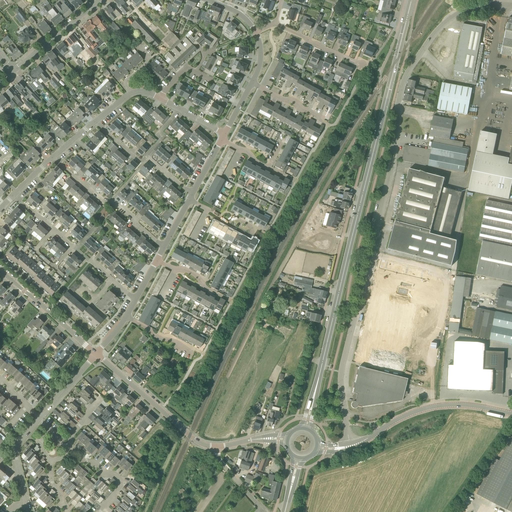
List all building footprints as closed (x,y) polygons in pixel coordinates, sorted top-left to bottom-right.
[(70,0),(72,2),(71,3),(76,9),(83,4),(80,0),(70,0)] [(114,0),(114,1),(125,15),(128,12),(129,14),(133,11),(129,7),(127,8),(124,4),(125,3),(122,0),(114,0)] [(145,0),(145,1),(153,9),(156,12),(161,7),(154,0),(145,0)] [(173,5),(171,4),(168,10),(167,13),(170,14),(171,11),(177,14),(178,11),(180,6),(182,0),(174,0),(173,3),(174,4),(173,5)] [(182,14),(182,15),(185,17),(189,6),(191,6),(192,7),(194,8),(197,1),(195,0),(187,0),(186,4),(182,14)] [(262,0),(261,3),(264,4),(263,8),(271,11),(273,5),(273,4),(274,2),(275,2),(271,0),(270,0),(262,0)] [(393,11),(395,4),(384,1),(381,11),(385,12),(389,13),(390,10),(393,11)] [(59,14),(64,19),(72,13),(64,3),(61,6),(58,3),(55,6),(60,13),(59,14)] [(288,14),(286,19),(293,21),(296,22),(299,15),(301,6),(295,4),(294,7),(297,8),(297,11),(293,10),(293,11),(291,10),(289,9),(288,14)] [(41,10),(39,12),(43,17),(45,15),(49,19),(50,21),(51,21),(55,26),(59,24),(54,18),(55,17),(50,11),(51,10),(47,5),(41,10)] [(105,8),(104,9),(113,20),(116,18),(116,17),(115,16),(119,13),(117,11),(114,7),(113,8),(112,9),(109,5),(105,8)] [(201,15),(201,16),(205,18),(204,20),(210,23),(211,19),(213,16),(213,15),(216,8),(211,6),(209,10),(208,10),(207,13),(203,11),(201,15)] [(20,9),(15,13),(23,22),(27,19),(20,9)] [(59,24),(64,19),(59,14),(57,15),(52,9),(50,11),(55,17),(54,18),(59,24)] [(197,10),(194,19),(198,21),(202,12),(197,10)] [(385,15),(385,12),(381,11),(379,10),(376,21),(389,24),(391,17),(385,15)] [(88,22),(94,29),(97,27),(102,33),(108,28),(113,35),(117,32),(110,24),(107,27),(102,22),(101,23),(96,16),(88,22)] [(309,31),(312,24),(308,22),(310,18),(304,16),(300,24),(303,25),(302,28),(309,31)] [(511,17),(509,17),(508,23),(507,22),(500,54),(511,56),(511,79),(510,90),(511,90),(511,17)] [(134,28),(139,23),(136,20),(134,22),(131,25),(134,28)] [(40,22),(37,25),(39,28),(38,28),(41,32),(44,35),(45,35),(47,33),(48,33),(49,31),(50,31),(51,29),(47,24),(46,24),(44,21),(41,23),(40,22)] [(166,24),(173,32),(176,23),(170,21),(166,24)] [(94,29),(88,22),(87,22),(85,23),(85,24),(82,26),(94,41),(97,39),(92,33),(95,31),(94,29)] [(120,29),(113,22),(110,24),(117,32),(120,29)] [(231,22),(230,23),(225,22),(222,29),(226,32),(225,33),(229,36),(230,34),(234,37),(238,32),(234,29),(236,26),(231,22)] [(317,27),(314,34),(320,36),(326,23),(322,22),(320,28),(317,27)] [(327,28),(325,31),(328,33),(326,38),(332,41),(335,34),(332,33),(334,27),(328,24),(327,28)] [(343,24),(337,38),(340,40),(338,43),(345,46),(349,38),(345,36),(346,34),(348,31),(344,29),(346,25),(343,24)] [(479,45),(483,28),(463,24),(453,77),(473,81),(477,81),(484,46),(479,45)] [(18,36),(19,38),(19,39),(19,41),(20,42),(21,43),(23,42),(24,44),(28,41),(29,42),(32,39),(32,38),(35,36),(28,28),(25,31),(24,30),(21,33),(18,36)] [(180,41),(180,40),(172,32),(164,40),(172,49),(180,41)] [(206,36),(204,34),(204,43),(207,44),(209,46),(209,45),(212,47),(218,39),(208,33),(206,36)] [(63,43),(70,51),(77,60),(78,59),(84,65),(88,62),(81,54),(82,53),(79,50),(82,47),(77,41),(79,40),(74,34),(72,35),(65,41),(64,42),(63,43)] [(204,43),(204,34),(199,38),(197,35),(194,38),(191,36),(188,39),(196,46),(198,44),(200,46),(202,45),(204,43)] [(351,41),(354,42),(351,49),(357,51),(361,44),(357,42),(359,37),(353,35),(351,41)] [(185,42),(182,45),(185,48),(191,55),(192,55),(195,52),(197,50),(185,37),(183,40),(185,42)] [(85,40),(88,44),(93,50),(98,46),(96,43),(94,45),(88,38),(85,40)] [(295,43),(296,42),(292,40),(292,41),(289,40),(287,46),(283,45),(280,50),(287,53),(289,49),(296,52),(298,45),(295,44),(295,43)] [(365,41),(363,47),(366,48),(363,54),(371,57),(375,49),(371,47),(372,44),(365,41)] [(70,51),(63,43),(63,42),(56,48),(62,55),(67,52),(68,53),(70,51)] [(191,55),(185,48),(182,45),(180,43),(177,45),(182,50),(179,53),(186,60),(189,57),(191,55)] [(308,49),(301,46),(298,53),(302,54),(300,58),(307,60),(310,53),(307,51),(308,49)] [(10,47),(6,50),(7,51),(9,54),(14,60),(21,54),(17,48),(15,50),(13,51),(10,47)] [(97,54),(90,47),(86,51),(89,55),(92,58),(97,54)] [(237,55),(236,58),(243,58),(243,56),(247,56),(248,51),(249,51),(249,47),(246,47),(246,48),(239,48),(239,52),(237,52),(237,55)] [(184,62),(186,60),(179,53),(175,48),(172,50),(177,55),(174,58),(181,65),(184,62)] [(56,58),(51,51),(46,55),(58,70),(59,71),(62,69),(64,67),(64,65),(62,64),(61,63),(60,64),(56,58)] [(137,52),(133,55),(131,53),(130,54),(131,57),(132,56),(138,64),(143,60),(137,52)] [(181,65),(174,58),(169,53),(167,55),(171,60),(168,63),(175,70),(176,70),(178,67),(181,65)] [(312,56),(308,65),(312,67),(312,68),(317,70),(321,61),(318,59),(320,56),(314,53),(312,57),(312,56)] [(221,62),(223,59),(213,54),(212,57),(210,56),(209,58),(207,62),(215,66),(218,60),(221,62)] [(46,55),(41,59),(46,66),(47,65),(50,69),(51,68),(52,70),(54,72),(58,70),(46,55)] [(125,58),(127,61),(133,68),(138,64),(132,56),(131,57),(128,60),(126,57),(125,58)] [(328,71),(329,69),(333,62),(326,58),(324,62),(321,61),(317,70),(320,71),(322,69),(328,71)] [(77,60),(75,61),(81,67),(84,65),(78,59),(77,60)] [(147,68),(152,72),(158,65),(155,62),(157,60),(155,59),(147,68)] [(120,63),(123,66),(128,72),(133,68),(127,61),(123,64),(121,62),(120,63)] [(212,72),(215,66),(207,62),(205,66),(204,68),(205,69),(204,72),(213,77),(215,74),(212,72)] [(231,70),(239,73),(240,70),(244,72),(246,68),(247,69),(248,65),(245,63),(245,64),(239,62),(237,66),(233,64),(231,70)] [(158,65),(152,72),(157,77),(163,69),(160,67),(162,64),(160,63),(158,65)] [(339,63),(335,74),(338,75),(339,72),(343,73),(346,66),(339,63)] [(38,66),(31,72),(36,78),(38,81),(41,79),(45,84),(49,80),(43,72),(38,66)] [(128,73),(128,72),(123,66),(119,69),(117,67),(115,68),(123,77),(128,73)] [(352,69),(346,66),(343,73),(341,77),(348,80),(352,69)] [(163,69),(157,77),(160,80),(162,81),(168,74),(164,71),(165,71),(166,69),(166,68),(165,67),(163,69)] [(112,71),(110,72),(118,81),(123,77),(115,68),(117,70),(114,73),(112,71)] [(284,79),(288,72),(282,68),(281,70),(280,73),(278,76),(277,78),(276,81),(278,82),(281,77),(284,79)] [(27,74),(25,76),(28,80),(30,83),(28,85),(33,91),(34,90),(36,90),(39,88),(38,87),(38,86),(41,84),(40,84),(39,82),(38,81),(36,78),(31,72),(31,71),(27,74)] [(288,72),(284,79),(287,81),(285,86),(287,87),(294,75),(288,72)] [(61,80),(55,73),(52,76),(53,78),(54,77),(58,82),(61,80)] [(334,75),(330,74),(329,77),(326,83),(326,85),(330,87),(333,81),(332,80),(334,75)] [(229,78),(226,83),(231,86),(233,83),(237,85),(241,79),(233,75),(231,79),(229,78)] [(287,87),(289,88),(292,83),(295,85),(298,79),(299,78),(294,75),(287,87)] [(55,90),(58,87),(61,85),(58,82),(54,77),(53,78),(49,81),(55,90)] [(101,84),(103,87),(111,94),(114,91),(112,89),(116,85),(111,80),(109,81),(107,79),(101,84)] [(295,93),(297,95),(304,82),(298,79),(295,85),(294,87),(298,89),(295,93)] [(406,86),(416,89),(415,92),(424,95),(428,95),(429,96),(433,97),(435,91),(426,89),(416,87),(417,82),(408,80),(407,86),(406,86)] [(179,82),(174,88),(179,90),(177,94),(182,97),(186,88),(187,87),(179,82)] [(302,91),(306,93),(310,85),(304,82),(297,95),(300,96),(302,91)] [(26,87),(24,88),(19,83),(15,86),(14,87),(25,98),(28,95),(27,94),(28,93),(30,95),(32,93),(26,87)] [(468,115),(472,88),(443,83),(438,109),(468,115)] [(101,84),(94,92),(96,94),(102,99),(106,95),(108,97),(111,94),(103,87),(101,84)] [(306,99),(308,100),(308,101),(315,88),(310,85),(306,93),(309,95),(306,99)] [(405,94),(404,94),(405,94),(414,96),(415,92),(416,89),(406,86),(405,94)] [(234,91),(226,87),(224,91),(222,90),(221,92),(219,95),(223,97),(225,98),(226,95),(231,97),(234,91)] [(11,88),(6,92),(6,93),(10,98),(11,99),(12,98),(17,104),(16,105),(17,106),(19,108),(22,105),(22,104),(20,102),(16,96),(17,95),(11,88)] [(186,88),(182,97),(187,100),(189,95),(192,97),(195,91),(192,90),(192,91),(186,88)] [(317,99),(320,93),(321,91),(315,88),(308,101),(311,102),(313,97),(317,99)] [(192,97),(195,98),(193,102),(198,105),(202,97),(197,94),(198,93),(195,91),(192,97)] [(32,93),(30,95),(38,103),(41,100),(33,92),(32,93)] [(403,100),(403,101),(412,103),(413,98),(423,100),(428,101),(429,96),(428,95),(424,95),(415,92),(414,96),(405,94),(404,100),(403,100)] [(319,109),(325,96),(320,93),(317,99),(316,101),(319,102),(317,107),(319,109)] [(94,96),(89,101),(97,108),(100,105),(98,103),(102,99),(96,94),(94,96)] [(0,112),(0,113),(1,113),(3,111),(3,110),(2,109),(7,105),(9,103),(10,104),(10,105),(10,106),(12,109),(14,108),(17,106),(16,105),(15,104),(11,99),(10,98),(7,100),(3,95),(2,95),(0,97),(0,112)] [(327,107),(331,99),(325,96),(319,109),(321,110),(324,105),(327,107)] [(207,100),(202,97),(198,105),(203,108),(205,104),(208,105),(211,100),(208,98),(207,100)] [(82,104),(80,106),(86,111),(88,109),(88,110),(90,111),(92,109),(94,111),(97,108),(89,101),(86,98),(85,99),(84,100),(84,101),(84,102),(84,103),(85,104),(84,106),(82,104)] [(260,109),(260,110),(266,113),(270,106),(266,104),(267,103),(269,99),(267,98),(265,101),(263,104),(262,106),(260,109)] [(337,102),(331,99),(327,107),(330,108),(328,113),(330,115),(337,102)] [(133,108),(133,109),(136,113),(137,112),(139,110),(144,104),(139,100),(134,106),(133,108)] [(34,113),(37,111),(27,101),(24,104),(30,110),(34,113)] [(270,106),(266,113),(271,116),(278,104),(276,102),(273,108),(270,106)] [(214,114),(218,106),(213,103),(208,111),(214,114)] [(144,104),(139,110),(143,115),(141,117),(144,119),(150,111),(148,110),(149,109),(144,104)] [(222,111),(224,107),(219,104),(218,106),(214,114),(219,117),(220,114),(221,115),(223,111),(222,111)] [(278,104),(271,116),(272,116),(277,119),(281,112),(278,110),(280,105),(278,104)] [(73,113),(81,120),(83,117),(82,115),(83,115),(86,111),(80,106),(78,108),(73,113)] [(144,119),(143,120),(147,123),(149,120),(153,123),(156,119),(161,113),(157,108),(152,113),(150,111),(144,119)] [(283,122),(289,110),(287,108),(284,113),(281,112),(277,119),(283,122)] [(133,116),(130,114),(130,113),(125,109),(123,111),(128,116),(130,117),(132,118),(133,116)] [(292,111),(289,110),(283,122),(288,125),(292,118),(289,116),(292,111)] [(73,113),(66,120),(72,126),(76,122),(77,123),(81,120),(73,113)] [(161,113),(156,119),(160,123),(161,123),(163,125),(170,118),(167,116),(166,117),(164,115),(161,113)] [(300,116),(298,114),(295,119),(292,118),(288,125),(294,128),(300,116)] [(300,116),(294,128),(299,131),(300,129),(303,124),(300,122),(303,117),(300,116)] [(450,140),(454,120),(433,116),(430,136),(434,137),(450,140)] [(179,129),(184,123),(179,119),(178,120),(176,118),(169,125),(171,127),(171,128),(176,132),(179,129)] [(117,119),(109,127),(114,132),(120,125),(122,123),(117,119)] [(303,124),(300,129),(306,132),(313,120),(310,119),(308,124),(304,122),(303,124)] [(66,120),(59,127),(66,135),(69,131),(68,130),(68,129),(72,126),(66,120)] [(306,132),(312,135),(316,128),(312,126),(315,121),(313,120),(306,132)] [(184,123),(179,129),(184,134),(183,135),(182,136),(180,138),(182,141),(184,139),(190,132),(188,130),(189,128),(188,127),(184,123)] [(52,130),(50,132),(55,138),(57,136),(58,136),(60,138),(62,136),(63,138),(66,135),(59,127),(57,125),(52,131),(52,130)] [(120,125),(114,132),(119,136),(124,130),(126,132),(130,128),(128,126),(124,129),(120,125)] [(312,135),(317,138),(324,126),(322,125),(319,130),(316,128),(312,135)] [(137,134),(132,130),(132,129),(130,128),(126,132),(128,134),(125,138),(129,142),(137,134)] [(241,139),(245,131),(240,128),(236,136),(241,139)] [(194,142),(202,134),(196,129),(192,134),(190,132),(184,139),(186,141),(189,137),(194,142)] [(94,136),(101,141),(105,137),(101,134),(99,131),(94,136)] [(247,142),(251,134),(245,131),(241,139),(247,142)] [(511,145),(509,158),(493,155),(497,135),(481,131),(469,190),(509,199),(511,184),(511,145)] [(48,134),(43,139),(50,147),(53,144),(52,142),(54,140),(55,139),(55,138),(50,132),(48,134)] [(137,134),(129,142),(134,146),(135,146),(137,148),(144,140),(142,138),(137,134)] [(202,134),(194,142),(196,144),(198,142),(201,144),(207,138),(202,134)] [(251,134),(247,142),(248,143),(252,145),(257,137),(251,134)] [(94,136),(90,141),(97,146),(101,141),(94,136)] [(39,138),(36,141),(38,144),(38,145),(36,147),(42,152),(45,148),(46,148),(47,150),(50,147),(43,139),(40,137),(39,137),(39,138)] [(257,137),(252,145),(258,148),(262,140),(257,137)] [(464,173),(469,149),(463,148),(464,142),(450,140),(434,137),(431,150),(405,145),(402,161),(464,173)] [(207,138),(202,144),(200,146),(201,148),(200,149),(204,152),(207,148),(212,143),(207,138)] [(287,144),(295,148),(298,143),(290,139),(287,144)] [(144,140),(137,148),(139,150),(137,152),(142,156),(148,150),(143,145),(146,142),(144,140)] [(268,143),(262,140),(258,148),(264,151),(268,143)] [(270,140),(268,143),(264,151),(269,154),(275,143),(270,140)] [(92,151),(97,146),(90,141),(86,146),(89,148),(87,150),(92,154),(94,152),(92,151)] [(160,143),(154,150),(156,152),(155,153),(160,158),(169,148),(166,145),(163,150),(160,147),(162,145),(160,143)] [(287,144),(284,150),(292,154),(295,148),(287,144)] [(34,148),(29,153),(36,161),(39,158),(38,156),(38,155),(42,152),(36,147),(34,148)] [(117,150),(118,149),(116,147),(112,152),(108,156),(110,158),(112,156),(116,161),(122,154),(117,150)] [(171,150),(169,148),(160,158),(168,164),(176,155),(176,154),(174,152),(173,153),(170,156),(168,154),(171,150)] [(292,154),(284,150),(281,155),(289,160),(292,154)] [(19,158),(22,161),(25,164),(27,166),(32,162),(33,164),(36,161),(29,153),(26,156),(24,154),(19,158)] [(122,154),(116,161),(121,165),(117,170),(119,172),(121,169),(125,164),(123,162),(127,159),(122,154)] [(176,155),(168,164),(175,171),(180,165),(182,163),(177,158),(178,157),(176,155)] [(278,161),(286,165),(289,160),(281,155),(278,161)] [(73,168),(79,162),(74,158),(68,164),(73,168)] [(15,169),(11,173),(13,176),(16,180),(21,175),(20,174),(22,172),(25,170),(22,167),(24,164),(19,159),(13,165),(13,167),(15,169)] [(79,162),(73,168),(78,172),(83,166),(85,164),(83,161),(81,164),(79,162)] [(87,170),(85,173),(90,177),(97,169),(92,165),(93,163),(91,161),(90,163),(85,168),(87,170)] [(128,166),(125,164),(121,169),(123,171),(127,167),(132,171),(137,165),(132,161),(128,166)] [(241,171),(242,170),(246,173),(251,164),(251,163),(247,161),(241,171)] [(275,167),(282,171),(282,172),(285,173),(288,167),(286,165),(278,161),(275,167)] [(146,163),(140,170),(146,174),(144,177),(146,179),(150,174),(148,172),(151,168),(146,163)] [(246,173),(246,174),(250,176),(251,175),(255,167),(251,164),(246,173)] [(180,165),(175,171),(180,175),(185,169),(180,165)] [(55,168),(52,171),(59,177),(63,172),(61,171),(56,166),(55,168)] [(255,167),(251,175),(255,178),(260,169),(260,168),(256,166),(255,167)] [(185,169),(180,175),(185,180),(190,174),(189,173),(190,172),(190,171),(190,169),(187,167),(185,169)] [(293,174),(292,176),(295,178),(298,172),(295,170),(291,168),(289,172),(293,174)] [(97,169),(90,177),(95,182),(97,179),(99,180),(104,175),(102,174),(100,175),(98,173),(100,171),(98,169),(97,169)] [(255,178),(255,179),(260,181),(260,180),(265,172),(260,169),(255,178)] [(431,231),(430,234),(450,239),(461,198),(462,193),(443,187),(445,178),(427,173),(416,169),(418,170),(418,171),(410,169),(408,177),(407,176),(407,175),(406,175),(405,186),(402,198),(400,197),(399,203),(400,204),(399,209),(397,209),(396,215),(397,215),(396,221),(431,231)] [(52,171),(48,176),(55,182),(56,183),(57,183),(61,179),(59,177),(52,171)] [(265,172),(260,180),(265,182),(269,174),(270,173),(265,171),(265,172)] [(146,179),(144,181),(146,183),(148,180),(148,181),(149,180),(154,185),(154,184),(160,178),(154,174),(152,176),(150,174),(146,179)] [(265,182),(264,183),(269,186),(269,185),(274,177),(269,174),(265,182)] [(104,175),(99,180),(102,182),(98,187),(102,191),(108,185),(110,182),(105,178),(106,177),(104,175)] [(213,182),(212,184),(222,189),(225,185),(223,184),(225,180),(220,178),(215,175),(214,177),(215,178),(216,179),(214,182),(213,182)] [(44,181),(42,183),(45,185),(49,190),(53,192),(55,190),(52,187),(53,186),(53,185),(53,184),(55,182),(48,176),(47,177),(44,180),(44,181)] [(274,177),(269,185),(274,187),(278,179),(279,178),(274,176),(274,177)] [(3,182),(0,184),(0,188),(4,192),(9,187),(5,184),(7,181),(3,177),(0,179),(1,180),(3,182)] [(154,184),(154,185),(159,189),(158,190),(160,192),(161,192),(170,182),(167,180),(165,183),(160,178),(154,184)] [(283,182),(280,187),(285,190),(290,181),(285,178),(283,182)] [(274,187),(272,191),(277,193),(280,187),(283,182),(278,179),(274,187)] [(69,186),(66,189),(69,191),(74,196),(79,189),(74,185),(76,184),(73,182),(69,186)] [(159,193),(158,194),(161,196),(163,194),(165,192),(170,196),(171,196),(176,190),(171,185),(172,184),(170,182),(161,192),(159,194),(159,193)] [(210,188),(209,189),(219,195),(222,189),(212,184),(213,185),(210,189),(210,188)] [(113,189),(108,185),(102,191),(107,195),(106,197),(108,199),(113,194),(110,192),(113,189)] [(121,191),(118,195),(123,200),(124,199),(126,201),(133,193),(131,191),(128,194),(126,192),(130,187),(127,185),(123,190),(121,191)] [(327,191),(326,195),(337,197),(342,199),(348,200),(350,201),(352,194),(348,193),(349,189),(344,187),(343,192),(344,192),(343,195),(338,194),(338,193),(331,192),(332,190),(328,189),(327,191)] [(74,196),(78,200),(77,202),(78,202),(76,204),(77,206),(84,198),(81,197),(84,194),(79,189),(74,196)] [(206,194),(206,195),(216,200),(219,195),(209,189),(208,190),(209,191),(207,195),(206,194)] [(169,201),(170,201),(173,203),(176,200),(181,194),(176,190),(171,196),(167,200),(169,201)] [(133,193),(126,201),(128,203),(129,203),(134,207),(139,201),(142,199),(142,198),(137,194),(136,195),(133,193)] [(31,204),(37,198),(32,194),(27,200),(31,204)] [(206,197),(204,201),(213,206),(216,200),(206,195),(205,196),(205,197),(206,197)] [(84,198),(77,206),(79,207),(81,205),(83,204),(88,208),(93,202),(88,197),(86,200),(84,198)] [(40,204),(42,205),(46,201),(44,199),(41,202),(37,198),(31,204),(36,208),(40,204)] [(47,213),(53,207),(55,205),(52,203),(53,201),(49,198),(48,199),(46,201),(42,205),(44,208),(43,209),(47,213)] [(139,201),(134,207),(136,209),(136,210),(138,212),(139,212),(138,212),(141,215),(149,205),(147,203),(143,200),(142,199),(139,201)] [(329,200),(328,203),(331,204),(330,205),(333,206),(348,210),(348,209),(349,203),(347,203),(348,200),(342,199),(342,200),(342,202),(341,203),(334,201),(329,200)] [(511,205),(487,201),(479,240),(483,241),(476,274),(511,281),(511,205)] [(88,208),(85,211),(90,215),(92,212),(93,213),(95,214),(98,210),(101,206),(99,205),(98,206),(96,204),(93,202),(88,208)] [(237,212),(241,205),(235,202),(231,209),(237,212)] [(149,205),(141,215),(143,217),(141,219),(145,222),(146,223),(151,217),(154,215),(154,214),(149,210),(151,207),(149,205)] [(241,205),(237,212),(242,215),(246,208),(241,205)] [(12,212),(19,218),(23,213),(17,207),(12,212)] [(53,207),(47,213),(52,217),(55,214),(57,216),(61,211),(59,209),(58,211),(53,207)] [(242,215),(248,218),(252,211),(246,208),(242,215)] [(115,224),(120,218),(115,214),(116,213),(114,210),(107,218),(115,224)] [(324,226),(337,229),(340,213),(328,210),(324,226)] [(61,211),(57,216),(59,218),(58,220),(62,224),(68,217),(61,211)] [(252,211),(248,218),(254,221),(258,214),(252,211)] [(10,215),(8,217),(14,222),(17,225),(22,220),(19,218),(12,212),(10,215)] [(258,214),(254,221),(259,224),(263,217),(258,214)] [(68,217),(62,224),(67,228),(69,226),(71,228),(75,223),(76,222),(77,221),(70,215),(68,217)] [(10,227),(14,222),(8,217),(4,222),(8,226),(6,228),(11,232),(12,233),(13,233),(15,231),(10,227)] [(146,223),(151,227),(156,222),(151,217),(146,223)] [(269,220),(263,217),(259,224),(265,227),(269,220)] [(121,232),(126,227),(127,225),(125,223),(120,218),(115,224),(119,228),(116,230),(120,234),(121,232)] [(214,221),(209,231),(210,231),(214,233),(218,225),(219,223),(214,221)] [(450,239),(430,234),(431,231),(396,221),(389,249),(447,264),(454,240),(450,239)] [(75,237),(80,231),(82,229),(79,226),(80,226),(76,222),(75,223),(71,228),(73,230),(70,233),(75,237)] [(165,225),(163,224),(162,226),(156,222),(151,227),(157,232),(161,227),(163,228),(165,225)] [(38,235),(43,228),(39,224),(38,226),(35,224),(31,229),(38,235)] [(214,233),(213,234),(218,236),(219,235),(223,227),(218,225),(214,233)] [(223,227),(219,235),(223,238),(228,230),(228,228),(224,226),(223,227)] [(122,233),(120,236),(124,240),(126,237),(128,239),(134,233),(128,229),(126,227),(121,232),(122,233)] [(0,229),(0,234),(4,238),(7,240),(11,235),(10,235),(9,234),(11,232),(6,228),(5,230),(2,228),(0,229)] [(38,235),(42,239),(48,232),(43,228),(38,235)] [(83,233),(80,231),(75,237),(79,241),(87,232),(85,230),(83,233)] [(223,238),(223,239),(227,241),(228,240),(232,232),(228,230),(223,238)] [(232,232),(228,240),(232,243),(237,234),(237,233),(233,231),(232,232)] [(134,233),(128,239),(133,244),(132,245),(134,247),(136,245),(137,244),(144,237),(141,235),(139,238),(138,237),(134,233)] [(232,243),(232,244),(237,246),(237,245),(241,237),(237,234),(232,243)] [(241,237),(237,245),(242,248),(246,239),(247,238),(242,236),(241,237)] [(145,240),(146,239),(144,237),(137,244),(139,246),(138,248),(143,253),(144,251),(150,245),(145,240)] [(47,245),(51,249),(57,242),(52,238),(49,242),(47,240),(42,245),(45,247),(47,245)] [(251,242),(247,248),(252,251),(258,241),(253,238),(252,239),(251,241),(251,242)] [(88,239),(83,245),(89,249),(93,244),(96,241),(93,239),(91,241),(89,239),(88,239)] [(242,248),(241,249),(246,251),(247,249),(247,248),(251,242),(246,239),(242,248)] [(89,249),(94,254),(97,250),(99,252),(103,248),(96,241),(93,244),(89,249)] [(57,242),(51,249),(56,253),(62,246),(57,242)] [(150,245),(144,251),(149,256),(153,252),(155,254),(157,251),(155,249),(150,245)] [(10,261),(22,247),(21,246),(17,250),(14,247),(6,256),(8,258),(7,259),(10,261)] [(22,246),(10,261),(12,263),(13,262),(15,264),(23,255),(23,254),(20,252),(23,247),(22,246)] [(62,246),(56,253),(61,257),(66,250),(62,246)] [(98,258),(103,262),(111,254),(103,248),(99,252),(101,254),(98,258)] [(181,252),(175,249),(171,257),(177,260),(181,252)] [(181,252),(177,260),(182,263),(187,255),(181,252)] [(23,255),(15,264),(18,266),(19,265),(21,266),(31,254),(32,254),(30,253),(28,256),(24,253),(24,254),(23,254),(23,255)] [(31,254),(21,266),(23,268),(22,270),(24,272),(33,261),(30,258),(33,255),(32,254),(31,254)] [(68,255),(63,260),(66,262),(67,260),(72,264),(77,258),(73,254),(70,257),(68,255)] [(111,254),(103,262),(109,267),(111,264),(113,266),(118,261),(116,259),(114,261),(111,259),(113,257),(113,256),(111,254)] [(187,255),(182,263),(188,266),(192,258),(187,255)] [(77,258),(72,264),(69,267),(73,271),(82,262),(77,258)] [(198,261),(192,258),(188,266),(194,269),(198,261)] [(225,259),(222,264),(230,269),(233,263),(225,259)] [(423,289),(425,284),(428,272),(382,260),(377,278),(378,278),(378,277),(378,278),(423,289)] [(33,261),(24,272),(27,274),(28,273),(30,274),(41,262),(39,261),(36,264),(33,261)] [(112,272),(117,277),(122,271),(124,269),(119,265),(120,263),(118,261),(113,266),(116,268),(112,272)] [(198,261),(194,269),(199,272),(203,264),(198,261)] [(42,271),(43,270),(39,266),(42,263),(41,262),(30,274),(32,276),(31,278),(34,280),(42,271)] [(209,267),(203,264),(199,272),(205,275),(209,267)] [(219,270),(227,274),(230,269),(222,264),(219,270)] [(42,271),(34,280),(36,282),(35,283),(37,285),(50,270),(49,269),(45,274),(45,273),(42,271)] [(78,278),(92,290),(94,292),(101,284),(102,283),(87,269),(86,270),(78,278)] [(50,270),(37,285),(39,287),(40,286),(42,288),(50,278),(47,275),(51,271),(50,270)] [(224,280),(227,274),(219,270),(216,276),(224,280)] [(122,271),(117,277),(122,282),(127,276),(122,271)] [(127,276),(122,282),(127,286),(132,280),(127,276)] [(213,281),(221,285),(224,280),(216,276),(213,281)] [(456,276),(449,331),(450,331),(454,332),(457,333),(465,335),(471,336),(472,331),(468,331),(462,329),(459,329),(459,326),(463,297),(469,298),(471,278),(456,276)] [(50,278),(42,288),(43,288),(45,289),(44,291),(46,293),(59,278),(58,277),(54,282),(50,278)] [(52,296),(60,286),(56,283),(60,279),(59,278),(46,293),(48,295),(49,294),(52,296)] [(311,288),(312,280),(302,278),(302,280),(295,279),(293,285),(311,288)] [(177,291),(181,294),(187,284),(182,281),(177,291)] [(221,285),(213,281),(210,287),(218,291),(220,288),(222,289),(223,289),(224,287),(221,285)] [(76,282),(70,289),(74,292),(80,285),(76,282)] [(181,294),(186,296),(191,286),(187,284),(181,294)] [(190,299),(196,289),(191,286),(186,296),(190,299)] [(511,310),(511,288),(501,286),(499,295),(497,307),(511,310)] [(201,291),(196,289),(190,299),(195,301),(201,291)] [(308,291),(308,293),(309,293),(309,294),(312,295),(325,299),(327,292),(320,290),(314,289),(313,291),(310,290),(310,291),(308,291)] [(109,291),(96,306),(104,314),(105,314),(119,299),(109,291)] [(201,291),(195,301),(200,304),(205,294),(201,291)] [(86,309),(81,304),(67,292),(59,300),(59,301),(78,318),(80,316),(86,309)] [(0,299),(0,304),(1,306),(2,306),(3,305),(4,304),(6,302),(9,304),(10,303),(15,298),(10,293),(6,297),(2,301),(0,299)] [(205,294),(200,304),(204,306),(210,296),(205,294)] [(324,305),(325,299),(312,295),(309,294),(308,297),(317,299),(316,303),(324,305)] [(150,295),(149,298),(150,298),(151,299),(149,303),(159,308),(159,307),(161,304),(159,303),(161,301),(156,298),(150,295)] [(312,301),(300,295),(298,298),(310,304),(312,301)] [(204,306),(209,309),(214,298),(210,296),(204,306)] [(219,301),(214,298),(209,309),(213,311),(214,311),(215,309),(215,308),(219,301)] [(215,308),(215,309),(220,311),(225,301),(220,298),(219,301),(215,308)] [(19,309),(20,308),(23,304),(18,300),(15,302),(11,306),(14,308),(12,311),(17,316),(21,311),(19,309)] [(148,305),(146,309),(155,314),(156,312),(155,311),(156,309),(158,310),(158,308),(159,308),(149,303),(148,302),(147,304),(148,305)] [(103,320),(91,309),(88,306),(86,309),(80,316),(95,329),(103,320)] [(23,310),(16,318),(17,319),(19,321),(23,317),(28,321),(35,314),(30,310),(31,310),(29,308),(25,312),(23,310)] [(145,311),(143,315),(151,319),(152,320),(153,319),(153,317),(155,318),(157,315),(155,314),(146,309),(145,308),(144,310),(145,311)] [(477,308),(472,331),(471,336),(511,344),(511,315),(485,310),(477,308)] [(321,315),(307,312),(306,317),(310,318),(310,321),(319,323),(321,315)] [(141,317),(139,321),(149,326),(150,323),(149,323),(151,319),(143,315),(142,314),(140,317),(141,317)] [(33,319),(32,320),(27,325),(32,330),(34,327),(37,330),(44,323),(38,318),(35,321),(33,319)] [(168,328),(167,330),(172,333),(176,325),(178,322),(172,319),(172,320),(168,328)] [(182,328),(176,325),(172,333),(178,336),(182,328)] [(44,326),(41,330),(38,333),(46,340),(54,332),(50,329),(49,330),(44,326)] [(188,331),(182,328),(178,336),(183,339),(188,331)] [(189,342),(193,334),(188,331),(183,339),(189,342)] [(189,342),(195,345),(199,337),(193,334),(189,342)] [(52,343),(57,348),(64,341),(58,335),(56,337),(54,335),(47,342),(50,345),(52,343)] [(195,345),(200,348),(203,343),(205,344),(208,338),(204,336),(202,339),(199,337),(195,345)] [(38,353),(43,348),(46,344),(43,341),(35,351),(38,353)] [(67,364),(65,363),(67,361),(72,355),(75,351),(71,347),(65,353),(66,354),(61,359),(57,364),(61,368),(58,371),(60,372),(67,364)] [(130,356),(125,352),(122,349),(114,357),(123,364),(130,356)] [(503,394),(505,352),(454,350),(452,384),(445,384),(445,393),(454,393),(454,390),(495,391),(495,394),(503,394)] [(6,357),(0,363),(0,367),(3,370),(4,368),(9,363),(7,364),(5,362),(7,359),(6,357)] [(55,362),(51,359),(44,368),(47,371),(55,362)] [(132,360),(123,370),(128,373),(131,375),(138,367),(134,363),(135,362),(136,361),(133,359),(132,360)] [(9,363),(4,368),(7,371),(5,372),(7,374),(16,364),(14,362),(12,365),(9,363)] [(16,364),(7,374),(9,375),(10,374),(13,376),(18,371),(15,368),(18,365),(16,364)] [(136,374),(133,378),(138,382),(140,383),(144,378),(147,374),(146,373),(149,369),(146,366),(139,374),(138,372),(136,374)] [(402,401),(408,379),(359,367),(358,371),(357,370),(356,375),(357,375),(355,384),(354,383),(353,388),(354,388),(352,392),(352,393),(356,394),(354,400),(355,402),(355,401),(354,402),(353,402),(352,402),(352,403),(351,404),(352,407),(353,408),(354,408),(355,408),(356,408),(357,407),(358,406),(362,407),(402,401)] [(25,372),(25,371),(23,370),(21,373),(18,371),(13,376),(16,378),(14,380),(16,382),(25,372)] [(89,382),(94,387),(101,379),(105,383),(110,378),(103,371),(97,378),(95,376),(89,382)] [(19,382),(22,384),(27,379),(24,376),(27,373),(25,372),(16,382),(18,383),(19,382)] [(34,388),(36,386),(33,384),(38,378),(36,377),(34,379),(25,390),(27,391),(28,390),(31,392),(34,388)] [(27,379),(22,384),(25,386),(23,388),(25,390),(34,379),(32,378),(30,381),(27,379)] [(113,386),(109,383),(103,389),(107,393),(113,386)] [(119,386),(114,392),(117,395),(114,398),(119,402),(125,395),(122,393),(124,391),(119,386)] [(31,392),(29,394),(32,396),(31,398),(33,399),(42,389),(40,388),(37,391),(34,388),(31,392)] [(82,390),(80,392),(91,401),(92,399),(89,396),(91,393),(85,388),(83,390),(82,390)] [(42,389),(33,399),(34,401),(36,399),(39,402),(44,396),(41,394),(43,391),(42,389)] [(78,397),(75,398),(82,405),(84,403),(85,404),(88,402),(89,403),(91,401),(80,392),(78,394),(81,396),(79,399),(78,397)] [(125,395),(119,402),(124,406),(126,403),(130,406),(135,400),(129,395),(127,398),(125,395)] [(8,401),(4,404),(7,407),(4,410),(6,411),(15,401),(13,400),(12,401),(9,399),(8,401)] [(70,403),(68,405),(78,414),(80,412),(77,409),(79,407),(78,405),(80,403),(76,400),(74,402),(73,401),(71,404),(70,403)] [(19,410),(17,408),(18,407),(15,404),(17,403),(15,401),(6,411),(10,415),(12,414),(14,416),(19,410)] [(268,418),(266,425),(271,427),(273,419),(278,420),(280,412),(279,411),(279,408),(272,406),(273,404),(270,403),(268,410),(271,410),(271,412),(270,412),(270,415),(268,415),(268,418)] [(129,416),(126,420),(129,423),(142,408),(138,404),(131,412),(131,413),(132,414),(130,416),(129,416)] [(252,412),(257,414),(261,407),(256,404),(252,412)] [(69,410),(67,412),(71,416),(73,418),(75,415),(77,416),(78,414),(68,405),(66,407),(69,410)] [(103,408),(101,410),(112,420),(117,424),(118,422),(114,418),(111,415),(113,412),(107,407),(105,410),(103,408)] [(63,413),(62,412),(60,414),(70,423),(72,421),(69,418),(71,416),(67,412),(65,410),(63,413)] [(103,415),(101,418),(105,422),(107,423),(109,421),(110,422),(112,420),(101,410),(100,412),(103,415)] [(144,420),(139,425),(137,428),(140,430),(142,427),(152,417),(148,413),(143,419),(144,420)] [(58,416),(61,419),(59,421),(65,427),(67,424),(69,425),(70,423),(60,414),(58,416)] [(95,417),(94,419),(104,429),(106,427),(103,424),(105,422),(101,418),(99,416),(97,419),(95,417)] [(259,431),(263,419),(256,416),(252,429),(259,431)] [(156,420),(152,417),(142,427),(145,430),(150,425),(151,426),(156,420)] [(94,419),(92,421),(95,424),(93,427),(99,432),(101,430),(102,431),(104,432),(105,430),(104,429),(94,419)] [(83,444),(85,446),(89,442),(91,440),(88,438),(93,432),(91,430),(89,433),(79,444),(81,446),(83,444)] [(78,442),(79,444),(89,433),(87,432),(84,435),(82,432),(76,438),(79,441),(78,442)] [(511,511),(511,439),(500,461),(495,458),(477,494),(511,511)] [(85,452),(87,454),(96,443),(98,441),(97,441),(96,440),(92,444),(89,442),(85,446),(84,448),(87,450),(85,452)] [(98,444),(96,443),(87,454),(89,455),(90,454),(93,456),(97,452),(97,451),(98,450),(96,448),(98,445),(98,444)] [(101,447),(98,450),(97,451),(97,452),(100,454),(98,455),(100,457),(109,446),(108,445),(105,448),(102,445),(101,447)] [(111,448),(109,446),(100,457),(102,459),(103,457),(106,459),(111,453),(109,451),(111,448)] [(25,461),(27,460),(28,458),(33,453),(34,451),(29,447),(23,454),(26,456),(23,460),(25,461)] [(109,465),(118,454),(114,450),(111,453),(106,459),(109,462),(107,463),(109,465)] [(28,458),(27,460),(29,462),(27,465),(28,467),(30,466),(31,464),(36,459),(38,457),(36,455),(35,454),(36,453),(34,451),(33,453),(28,458)] [(243,451),(240,459),(238,459),(236,465),(239,466),(239,468),(248,471),(251,463),(249,462),(252,453),(246,451),(246,452),(243,451)] [(115,467),(118,464),(120,461),(118,459),(120,456),(118,454),(109,465),(111,466),(112,465),(115,467)] [(263,471),(266,463),(268,458),(263,456),(258,470),(263,471)] [(31,464),(30,466),(33,468),(31,471),(30,471),(32,473),(33,471),(35,470),(39,464),(41,463),(39,461),(38,460),(39,458),(38,457),(36,459),(31,464)] [(120,461),(118,464),(121,466),(119,468),(121,469),(130,458),(129,457),(126,460),(125,459),(123,458),(123,457),(120,461)] [(130,458),(121,469),(123,471),(124,469),(127,472),(132,466),(130,463),(132,460),(130,459),(130,458)] [(35,470),(33,471),(36,474),(33,477),(35,479),(44,469),(39,464),(35,470)] [(78,465),(74,470),(79,475),(75,479),(79,483),(80,482),(85,477),(91,470),(86,466),(83,470),(78,465)] [(62,484),(67,478),(73,471),(69,467),(65,471),(60,467),(56,472),(61,477),(58,480),(62,484)] [(11,476),(7,472),(0,480),(0,482),(0,483),(3,480),(6,482),(11,476)] [(245,481),(249,483),(251,484),(253,479),(254,477),(247,475),(245,481)] [(35,489),(32,492),(34,494),(35,492),(37,491),(42,485),(43,484),(41,482),(40,481),(42,479),(40,477),(38,479),(35,483),(34,483),(34,484),(32,486),(35,489)] [(91,488),(94,484),(97,481),(93,478),(90,481),(85,477),(80,482),(85,486),(81,490),(86,494),(87,492),(91,488)] [(268,477),(267,481),(269,481),(267,486),(271,487),(279,489),(280,483),(273,482),(274,478),(268,477)] [(67,478),(62,484),(67,488),(64,492),(68,495),(73,490),(79,483),(75,479),(72,483),(67,478)] [(100,496),(111,484),(107,480),(104,483),(99,479),(97,481),(94,484),(99,489),(96,493),(100,496)] [(130,481),(129,482),(136,489),(139,491),(141,489),(138,487),(140,485),(140,484),(138,482),(134,479),(132,481),(130,480),(130,481)] [(129,482),(127,484),(129,485),(126,488),(130,491),(132,493),(135,490),(138,493),(139,491),(129,482)] [(39,495),(40,496),(45,491),(46,489),(44,487),(45,485),(43,484),(42,485),(37,491),(35,492),(39,495)] [(276,501),(279,489),(271,487),(271,491),(262,488),(260,496),(269,499),(276,501)] [(100,504),(102,502),(104,499),(100,496),(96,493),(91,488),(87,492),(91,496),(87,501),(88,502),(92,506),(97,501),(100,504)] [(73,490),(68,495),(73,500),(70,503),(75,507),(79,501),(83,497),(86,494),(81,490),(78,494),(73,490)] [(43,502),(50,495),(45,491),(40,496),(39,498),(43,502)] [(132,493),(130,491),(127,493),(126,492),(124,494),(135,503),(136,501),(133,499),(136,496),(133,493),(132,493)] [(122,500),(124,501),(128,505),(130,502),(133,505),(135,503),(124,494),(123,496),(124,497),(122,500)] [(43,502),(40,505),(44,508),(47,505),(48,507),(54,499),(50,495),(43,502)] [(78,511),(86,511),(92,506),(88,502),(84,506),(79,501),(75,507),(80,511),(78,511)] [(130,506),(128,505),(124,501),(121,504),(120,502),(118,504),(126,511),(132,511),(131,511),(133,509),(130,506)]
